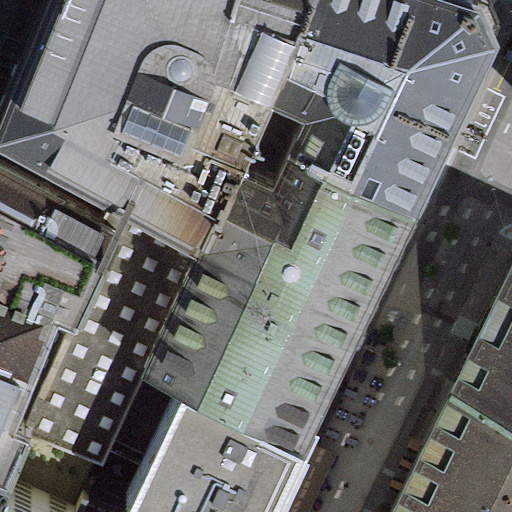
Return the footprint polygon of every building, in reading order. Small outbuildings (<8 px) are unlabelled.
[(0,109),(0,118),(203,229),(239,148),(255,112),(304,0),(43,0),(44,0),(0,109)] [(304,0),(255,112),(294,131),(414,191),(425,168),(494,22),(483,0),(304,0)] [(0,150),(120,214),(94,273),(114,282),(113,286),(165,309),(169,301),(178,281),(203,229),(0,118),(0,150)] [(367,292),(414,191),(294,131),(277,167),(239,148),(203,229),(178,281),(218,300),(213,311),(251,329),(244,343),(324,382),(367,292)] [(0,452),(10,456),(28,419),(32,411),(9,401),(55,285),(82,297),(94,273),(120,214),(0,150),(0,452)] [(461,376),(511,402),(511,271),(492,311),(461,376)] [(186,368),(305,423),(313,405),(324,382),(244,343),(251,329),(213,311),(218,300),(178,281),(169,301),(165,309),(113,286),(114,282),(94,273),(82,297),(32,411),(28,419),(100,447),(106,448),(109,441),(144,458),(186,368)] [(171,507),(180,511),(263,511),(280,476),(305,423),(186,368),(144,458),(129,487),(171,507)] [(420,456),(395,508),(401,511),(511,511),(511,402),(461,376),(420,456)] [(100,447),(28,419),(10,456),(0,473),(77,506),(100,447)] [(10,456),(0,452),(0,472),(0,473),(10,456)] [(0,511),(74,511),(77,506),(0,473),(0,511)] [(74,511),(134,511),(115,503),(110,511),(88,511),(77,506),(74,511)]
